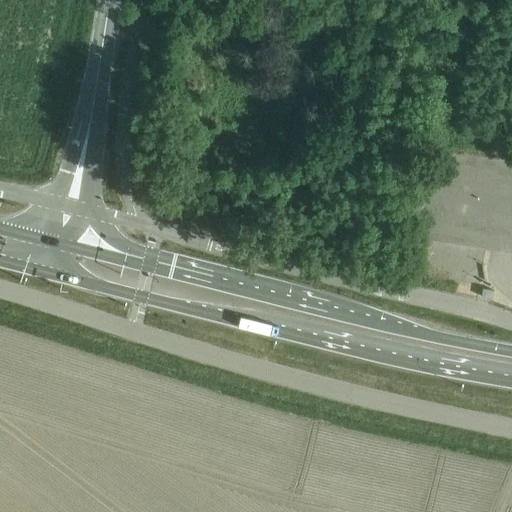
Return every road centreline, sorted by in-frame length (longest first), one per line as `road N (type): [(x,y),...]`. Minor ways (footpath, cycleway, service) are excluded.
road 1 (unclassified): [(0,290),(364,401),(511,428)]
road 2 (primary): [(56,269),(250,323),(511,381)]
road 3 (primary): [(511,349),(61,245)]
road 4 (unclassified): [(70,209),(511,325)]
road 5 (tertiary): [(70,209),(108,0)]
